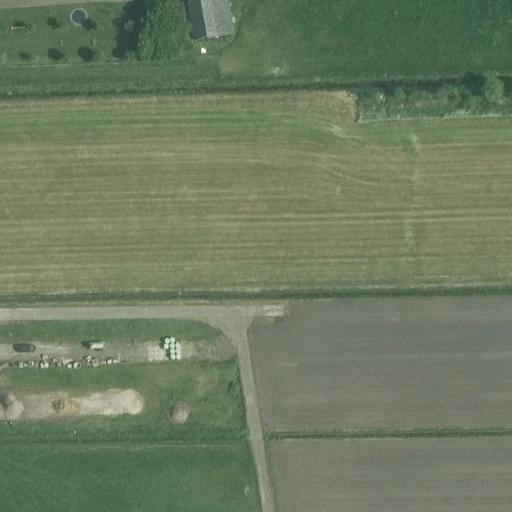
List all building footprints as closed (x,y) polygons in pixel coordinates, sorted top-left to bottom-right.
[(218,39),(212,2),(188,6),(195,43),(218,39)] [(183,362),(206,361),(205,341),(182,342),(183,362)] [(2,350),(2,370),(28,370),(28,349),(2,350)] [(199,380),(200,381),(187,387),(203,419),(233,404),(217,372),(199,380)] [(70,395),(70,406),(91,407),(91,395),(70,395)]
